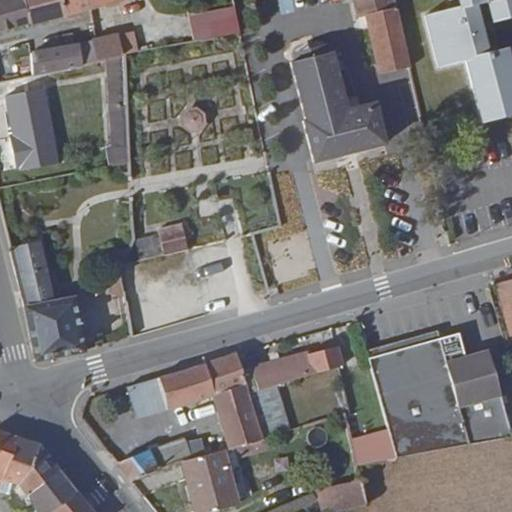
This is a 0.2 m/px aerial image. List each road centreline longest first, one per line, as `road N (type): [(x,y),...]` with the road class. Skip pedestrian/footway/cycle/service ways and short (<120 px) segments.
road 1 (tertiary): [(30,387),(511,253)]
road 2 (tertiary): [(119,511),(30,387)]
